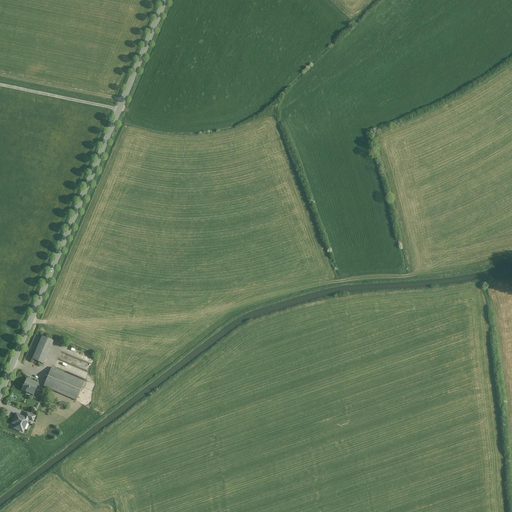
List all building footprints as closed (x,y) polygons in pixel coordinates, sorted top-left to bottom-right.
[(35,334),(26,357),(31,359),(41,336),(35,334)] [(53,341),(42,336),(32,360),(43,364),(53,341)] [(84,382),(51,368),(43,386),(50,389),(76,401),(84,382)] [(38,384),(26,379),(22,390),(33,395),(35,392),(38,384)] [(35,417),(26,413),(24,418),(28,419),(33,421),(35,417)] [(24,418),(16,414),(12,423),(15,425),(14,427),(15,429),(22,432),(28,419),(24,418)]
